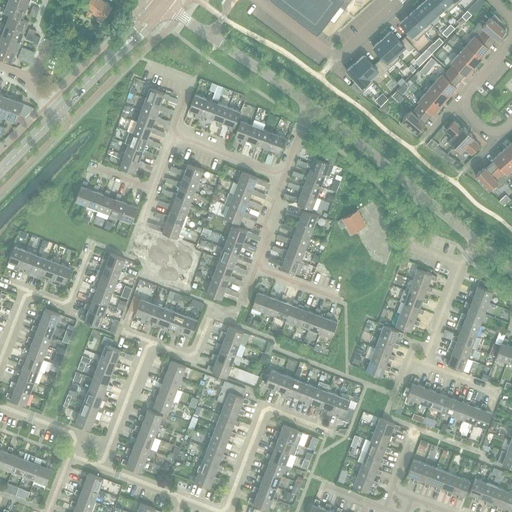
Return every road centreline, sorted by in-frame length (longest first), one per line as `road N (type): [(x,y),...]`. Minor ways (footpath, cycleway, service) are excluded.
road 1 (residential): [(477,241),(309,103)]
road 2 (residential): [(499,393),(424,363),(458,265)]
road 3 (residential): [(330,298),(251,270),(281,176)]
road 4 (residential): [(257,0),(334,55),(402,0)]
road 5 (residential): [(220,511),(263,410),(331,434)]
road 6 (secondary): [(54,115),(159,2)]
road 7 (residential): [(511,40),(463,100),(489,131),(511,125)]
road 8 (residential): [(101,466),(153,342)]
road 9 (residential): [(309,103),(209,35)]
road 10 (residential): [(281,176),(168,134)]
